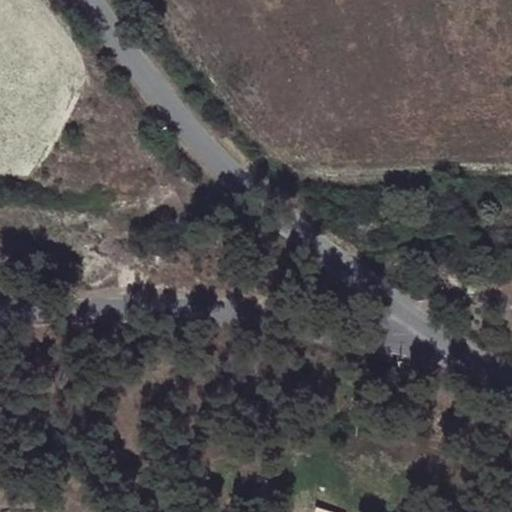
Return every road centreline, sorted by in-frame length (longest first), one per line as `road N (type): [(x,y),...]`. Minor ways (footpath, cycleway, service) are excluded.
road 1 (unclassified): [(428,335),(241,181),(88,0)]
road 2 (unclassified): [(428,335),(211,309),(0,306)]
